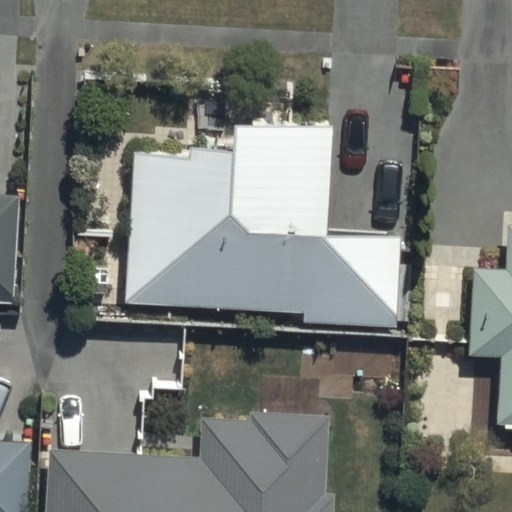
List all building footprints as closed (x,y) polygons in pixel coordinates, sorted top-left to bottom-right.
[(191,153),(135,151),(128,302),(304,309),(303,320),(400,324),(404,235),(330,232),(334,124),(239,120),(238,147),(191,145),(191,153)] [(0,297),(14,298),(16,195),(0,194),(0,297)] [(511,229),(508,229),(506,269),(473,267),(468,354),(503,356),(500,422),(511,422),(511,229)] [(200,454),(48,446),(44,511),(336,511),(337,492),(325,491),(329,416),(251,412),(250,423),(202,420),(200,454)] [(0,511),(27,511),(30,439),(0,438),(0,511)]
